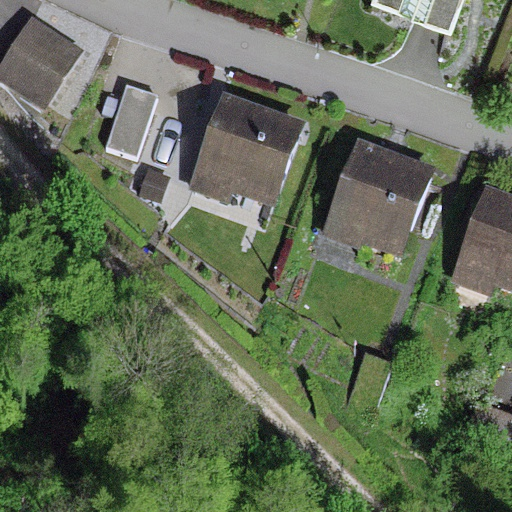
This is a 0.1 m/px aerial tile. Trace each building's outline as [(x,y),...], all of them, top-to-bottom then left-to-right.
[(445,29),(455,0),(367,0),(445,29)] [(75,58),(28,27),(0,70),(0,87),(39,112),(75,58)] [(152,101),(122,91),(102,153),(132,163),(152,101)] [(269,209),(296,136),(219,108),(188,191),(192,192),(198,174),(228,185),(225,192),(269,209)] [(397,259),(426,181),(354,153),(321,238),(324,239),(331,221),(361,232),(357,244),(397,259)] [(511,212),(482,201),(451,284),(453,285),(460,267),(490,278),(488,285),(511,294),(511,212)] [(368,424),(388,370),(360,359),(340,414),(368,424)] [(510,490),(511,484),(511,426),(475,412),(453,469),(510,490)]
